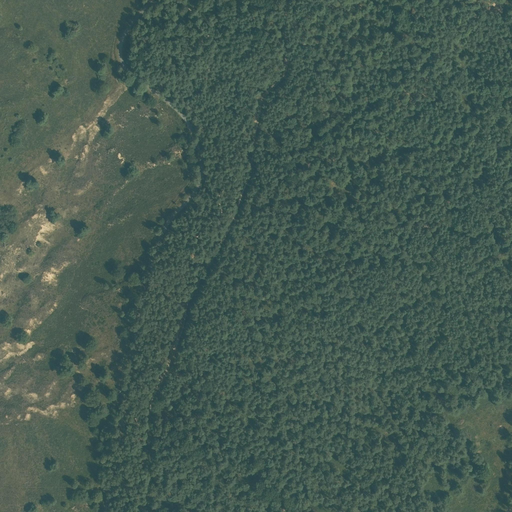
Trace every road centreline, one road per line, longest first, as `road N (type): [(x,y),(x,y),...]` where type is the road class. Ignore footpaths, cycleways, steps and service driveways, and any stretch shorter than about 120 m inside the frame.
road 1 (track): [(105,511),(154,250),(200,179),(188,124),(121,60),(120,40),(153,0)]
road 2 (unknown): [(150,511),(154,405),(223,237),(258,104),(283,66),(290,0)]
